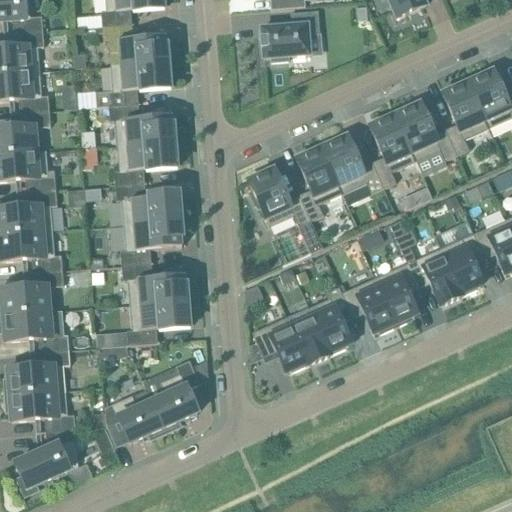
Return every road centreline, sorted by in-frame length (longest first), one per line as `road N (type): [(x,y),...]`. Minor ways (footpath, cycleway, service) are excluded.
road 1 (residential): [(511,20),(236,142),(215,143)]
road 2 (residential): [(237,439),(511,313)]
road 3 (residential): [(237,439),(215,143)]
road 4 (residential): [(79,511),(237,439)]
road 5 (residential): [(215,143),(203,0)]
